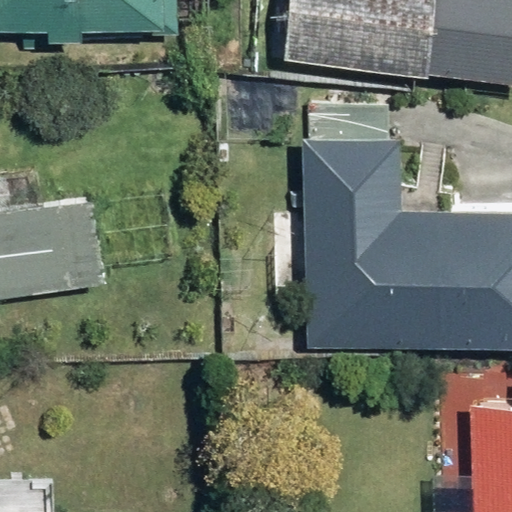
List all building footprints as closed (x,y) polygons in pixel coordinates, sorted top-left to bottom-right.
[(0,0),(0,12),(43,13),(43,43),(79,43),(80,19),(191,21),(190,0),(0,0)] [(511,0),(292,0),(288,54),(511,71),(511,0)] [(400,93),(308,93),(310,344),(511,342),(511,189),(401,191),(400,93)] [(94,185),(0,200),(0,292),(109,274),(94,185)] [(511,511),(511,399),(467,399),(465,511),(511,511)]
